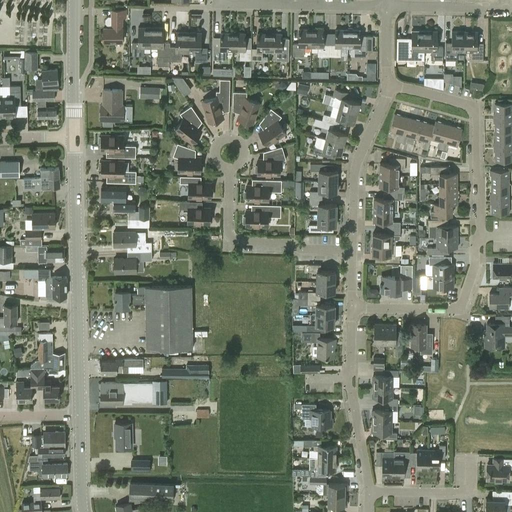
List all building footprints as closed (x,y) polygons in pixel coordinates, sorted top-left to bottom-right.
[(109,27),(112,27),(112,29),(104,29),(104,42),(123,42),(123,18),(126,18),(126,10),(112,10),(112,17),(109,17),(106,20),(106,24),(109,27)] [(144,48),(151,48),(151,28),(138,27),(138,42),(132,42),(132,56),(144,56),(144,48)] [(164,43),(164,28),(151,28),(151,48),(157,48),(157,57),(163,57),(163,60),(162,60),(162,66),(171,66),(171,61),(169,61),(170,47),(170,43),(164,43)] [(304,48),(311,48),(311,30),(299,29),(299,44),(293,44),(292,56),(304,56),(304,48)] [(317,57),(329,57),(329,45),(323,45),(324,30),(311,30),(311,48),(318,48),(317,57)] [(340,48),(347,48),(348,30),(335,30),(335,45),(329,45),(329,57),(340,57),(340,48)] [(347,48),(353,49),(353,54),(354,54),(354,57),(359,57),(365,58),(366,52),(372,52),(372,37),(360,37),(360,31),(348,30),(347,48)] [(417,52),(424,52),(424,32),(411,32),(411,47),(405,46),(405,60),(417,60),(417,52)] [(424,32),(424,52),(431,52),(431,60),(443,60),(443,47),(437,47),(437,32),(424,32)] [(457,53),(464,53),(465,33),(452,32),(452,44),(445,44),(445,61),(457,61),(457,53)] [(181,53),(188,53),(189,33),(176,33),(176,47),(170,47),(169,61),(171,61),(181,61),(181,53)] [(207,48),(201,48),(202,33),(189,33),(188,53),(195,53),(194,61),(207,62),(207,48)] [(221,33),(221,37),(214,37),(214,60),(226,60),(226,51),(233,51),(233,33),(221,33)] [(246,33),(233,33),(233,51),(240,51),(239,60),(251,60),(251,49),(245,49),(246,33)] [(483,47),(477,47),(477,33),(465,33),(464,53),(471,53),(471,61),(483,61),(483,47)] [(263,52),(270,52),(270,34),(258,34),(258,49),(251,49),(251,60),(262,61),(263,52)] [(287,49),(287,38),(282,38),(282,34),(270,34),(270,52),(276,52),(276,61),(287,61),(287,49)] [(24,52),(25,68),(37,68),(37,51),(24,51),(24,52)] [(367,66),(366,66),(366,69),(367,69),(366,77),(362,77),(358,77),(356,74),(347,74),(347,80),(375,80),(375,74),(375,64),(367,64),(367,66)] [(35,89),(41,89),(41,90),(58,89),(57,69),(42,70),(42,79),(35,78),(35,89)] [(462,83),(463,73),(446,73),(446,82),(462,83)] [(190,90),(181,78),(181,77),(170,77),(183,95),(190,90)] [(211,124),(217,122),(216,120),(222,118),(220,112),(220,109),(229,110),(229,80),(219,79),(219,92),(215,91),(215,97),(202,101),(209,122),(210,122),(211,124)] [(296,89),(296,81),(292,81),(286,89),(296,89)] [(308,93),(309,84),(299,83),(298,92),(308,93)] [(20,104),(20,85),(9,85),(10,97),(3,97),(3,117),(15,117),(15,104),(20,104)] [(160,87),(140,87),(139,98),(160,99),(160,87)] [(339,106),(338,108),(356,113),(359,103),(345,99),(347,93),(347,92),(334,88),(332,95),(334,95),(331,105),(339,106)] [(38,119),(56,118),(56,108),(46,108),(45,99),(54,99),(54,90),(38,91),(32,91),(32,100),(37,99),(37,106),(38,106),(38,119)] [(104,121),(104,126),(112,126),(112,121),(123,121),(123,106),(121,106),(122,90),(103,90),(102,105),(100,105),(100,120),(104,121)] [(249,125),(250,123),(251,124),(259,103),(246,98),(246,92),(232,92),(232,110),(240,110),(240,113),(238,119),(244,121),(243,123),(249,125)] [(493,117),(511,117),(511,103),(495,103),(495,113),(493,113),(493,117)] [(179,114),(183,119),(174,129),(192,143),(193,142),(195,143),(199,138),(197,137),(201,132),(195,128),(194,125),(200,121),(190,106),(179,114)] [(270,108),(259,122),(265,127),(264,130),(258,133),(262,138),(260,140),(264,145),(266,144),(267,145),(285,133),(277,121),(281,117),(270,108)] [(356,113),(338,108),(336,117),(323,113),(322,119),(333,123),(338,124),(340,119),(354,123),(356,113)] [(408,118),(394,114),(389,132),(398,135),(396,141),(401,142),(408,118)] [(328,128),(325,139),(343,144),(346,134),(331,130),(333,123),(322,119),(314,117),(312,124),(328,128)] [(511,131),(511,117),(493,117),(493,123),(495,123),(495,132),(511,131)] [(407,137),(416,140),(421,122),(408,118),(401,142),(405,144),(407,137)] [(434,126),(421,122),(416,140),(425,142),(423,149),(428,150),(431,139),(434,126)] [(437,149),(442,150),(449,125),(436,122),(434,126),(431,139),(439,142),(437,149)] [(462,129),(449,125),(442,150),(446,151),(448,144),(457,147),(462,129)] [(493,142),(493,146),(511,146),(511,131),(495,132),(495,142),(493,142)] [(135,159),(135,147),(123,147),(123,138),(101,137),(101,139),(99,139),(99,145),(101,145),(101,152),(111,152),(111,158),(135,159)] [(326,150),(336,153),(341,154),(343,144),(325,139),(318,138),(316,147),(314,147),(313,153),(324,156),(326,150)] [(191,157),(194,149),(177,144),(172,156),(178,158),(178,172),(200,172),(200,171),(202,171),(202,164),(200,164),(200,158),(194,158),(191,157)] [(279,161),(285,159),(281,146),(264,151),(266,159),(263,160),(257,160),(257,166),(255,166),(255,172),(257,173),(257,174),(279,175),(279,161)] [(511,146),(493,146),(493,152),(495,152),(495,162),(511,161),(511,146)] [(379,175),(399,176),(399,169),(404,169),(405,157),(392,157),(392,164),(380,164),(379,175)] [(101,169),(101,175),(111,176),(111,182),(135,183),(136,171),(123,171),(123,162),(101,161),(101,163),(99,162),(99,169),(101,169)] [(19,162),(0,162),(0,177),(19,177),(19,162)] [(337,171),(333,171),(323,171),(323,165),(310,164),(310,171),(319,171),(319,181),(337,181),(337,171)] [(449,166),(430,166),(430,175),(439,175),(439,183),(457,183),(457,174),(449,174),(449,166)] [(41,168),(41,178),(59,177),(59,168),(41,168)] [(490,170),(490,175),(491,175),(491,184),(508,184),(508,170),(490,170)] [(398,187),(399,176),(379,175),(379,187),(388,187),(391,187),(391,193),(402,193),(404,193),(404,187),(398,187)] [(210,198),(210,196),(212,196),(212,190),(210,190),(210,184),(195,183),(195,177),(179,176),(179,183),(188,184),(188,197),(210,198)] [(23,187),(30,187),(32,189),(40,189),(41,187),(59,187),(59,177),(41,178),(23,178),(23,187)] [(295,185),(295,181),(256,179),(256,186),(246,186),(246,192),(244,192),(243,198),(246,198),(246,200),(268,201),(268,192),(280,192),(281,185),(295,185)] [(309,191),(309,197),(322,198),(322,192),(337,192),(337,181),(319,181),(318,192),(309,191)] [(439,183),(439,193),(457,193),(457,183),(439,183)] [(490,194),(490,198),(508,198),(508,184),(491,184),(491,194),(490,194)] [(101,187),(101,200),(114,200),(113,209),(135,210),(135,201),(125,201),(125,188),(101,187)] [(391,193),(387,193),(386,199),(374,198),(373,210),(393,210),(397,211),(397,199),(402,200),(402,193),(391,193)] [(439,193),(439,203),(457,203),(457,193),(439,193)] [(309,197),(309,205),(318,205),(318,215),(336,215),(337,205),(322,204),(322,198),(309,197)] [(490,204),(491,204),(491,213),(508,213),(508,198),(490,198),(490,204)] [(209,215),(210,209),(195,208),(195,202),(179,201),(179,209),(188,209),(187,222),(209,223),(209,222),(212,222),(212,215),(209,215)] [(457,205),(457,203),(439,203),(439,205),(433,205),(433,212),(430,212),(430,218),(448,218),(448,215),(451,215),(451,205),(457,205)] [(243,224),(245,224),(245,225),(267,226),(267,217),(280,217),(280,205),(256,205),(256,211),(246,211),(245,217),(243,217),(243,224)] [(139,218),(149,218),(149,206),(147,206),(139,206),(139,216),(139,218)] [(386,222),(385,228),(387,228),(400,228),(400,222),(392,222),(393,210),(373,210),(373,221),(386,222)] [(25,240),(41,240),(41,229),(39,229),(38,228),(55,228),(55,212),(32,212),(33,230),(25,230),(25,240)] [(322,225),(333,226),(336,226),(336,215),(318,215),(318,225),(309,225),(308,232),(321,232),(322,225)] [(457,237),(457,226),(442,226),(442,220),(428,220),(428,226),(436,226),(436,237),(457,237)] [(373,234),(373,244),(394,244),(394,240),(398,240),(400,238),(400,228),(387,228),(387,234),(373,234)] [(161,251),(161,237),(151,238),(151,242),(142,242),(142,232),(135,232),(113,232),(113,246),(126,246),(127,258),(114,258),(114,272),(135,272),(135,261),(152,261),(151,251),(161,251)] [(431,253),(442,253),(442,248),(457,248),(457,237),(436,237),(436,248),(431,248),(431,253)] [(0,267),(11,267),(11,245),(0,244),(0,267)] [(387,255),(386,261),(399,261),(399,255),(394,255),(394,244),(373,244),(372,255),(387,255)] [(46,249),(46,250),(46,263),(64,262),(64,248),(46,249)] [(440,264),(440,256),(431,256),(429,256),(429,264),(433,264),(433,275),(454,276),(454,264),(440,264)] [(511,277),(511,257),(508,258),(508,263),(493,263),(493,277),(511,277)] [(335,272),(320,271),(320,265),(308,265),(308,271),(316,271),(316,282),(335,282),(335,272)] [(400,277),(381,276),(381,292),(401,292),(401,283),(410,283),(410,266),(407,266),(400,265),(400,277)] [(38,277),(38,268),(25,268),(25,276),(38,277)] [(0,280),(10,280),(10,271),(0,270),(0,280)] [(66,296),(66,277),(50,277),(50,270),(38,270),(38,281),(45,281),(45,296),(66,296)] [(454,288),(454,276),(433,275),(426,275),(426,287),(454,288)] [(420,290),(421,276),(412,276),(412,290),(420,290)] [(316,291),(299,291),(299,298),(307,298),(320,298),(320,293),(335,293),(335,282),(316,282),(316,291)] [(192,348),(191,286),(145,287),(137,287),(137,294),(129,295),(129,292),(115,292),(115,308),(130,307),(129,303),(145,303),(146,349),(192,348)] [(511,307),(511,287),(503,287),(503,294),(489,293),(489,306),(507,306),(510,308),(511,307)] [(316,310),(316,315),(334,315),(334,305),(320,305),(320,298),(307,298),(307,305),(311,305),(311,310),(316,310)] [(0,334),(8,334),(21,334),(20,326),(4,326),(4,323),(17,323),(17,305),(5,305),(5,317),(0,316),(0,334)] [(320,326),(334,326),(334,315),(316,315),(315,325),(307,325),(306,331),(319,331),(320,326)] [(495,323),(486,323),(486,335),(485,335),(485,347),(502,347),(502,336),(504,336),(504,335),(511,334),(511,324),(509,325),(508,316),(495,316),(495,323)] [(373,345),(384,345),(385,324),(374,324),(373,345)] [(395,356),(402,356),(402,331),(396,331),(396,324),(385,324),(384,345),(395,345),(395,356)] [(432,341),(425,341),(425,325),(411,325),(411,346),(421,346),(421,353),(431,353),(432,341)] [(319,331),(306,331),(306,338),(318,338),(317,356),(334,357),(334,346),(336,346),(336,337),(319,337),(319,331)] [(30,364),(30,368),(38,368),(44,368),(64,368),(64,354),(53,354),(53,341),(52,332),(39,332),(39,341),(39,359),(36,359),(30,364)] [(0,345),(10,343),(8,334),(0,334),(0,345)] [(107,372),(117,372),(117,371),(128,371),(128,366),(143,366),(143,358),(122,359),(122,358),(115,359),(115,361),(100,361),(101,372),(107,372)] [(208,376),(208,365),(191,365),(187,369),(162,369),(162,376),(208,376)] [(52,386),(51,381),(45,381),(44,374),(44,368),(38,368),(38,369),(38,388),(44,388),(44,400),(60,400),(59,385),(52,386)] [(31,369),(32,386),(24,386),(24,381),(17,382),(17,401),(33,400),(32,389),(38,388),(38,369),(31,369)] [(372,375),(372,386),(392,387),(392,376),(397,376),(397,370),(384,369),(384,376),(372,375)] [(101,404),(122,404),(131,404),(131,401),(152,401),(152,403),(167,403),(167,380),(152,380),(152,382),(101,383),(101,404)] [(383,398),(383,404),(397,404),(397,398),(392,398),(392,387),(372,386),(372,398),(383,398)] [(329,410),(314,410),(314,404),(301,403),(301,417),(311,417),(311,425),(331,426),(331,418),(329,418),(329,410)] [(372,410),(371,421),(391,421),(392,410),(397,410),(397,404),(383,404),(383,410),(372,410)] [(391,421),(371,421),(371,432),(382,432),(382,438),(396,439),(396,432),(391,432),(391,421)] [(115,434),(116,434),(116,448),(132,448),(131,423),(115,423),(115,434)] [(32,447),(38,447),(46,446),(46,447),(64,446),(64,432),(55,432),(55,434),(38,435),(31,435),(32,447)] [(427,449),(427,469),(438,469),(438,458),(444,458),(445,445),(438,444),(438,449),(427,449)] [(313,451),(318,451),(318,458),(335,458),(336,446),(313,445),(313,451)] [(46,447),(46,446),(38,447),(38,456),(64,455),(64,446),(46,447)] [(416,452),(410,452),(410,465),(416,466),(416,469),(427,469),(427,449),(416,449),(416,452)] [(381,476),(392,476),(393,456),(382,456),(382,451),(376,451),(375,465),(381,465),(381,476)] [(404,465),(410,465),(410,452),(404,452),(404,457),(393,456),(392,476),(404,477),(404,465)] [(310,477),(310,476),(318,477),(318,470),(335,471),(335,458),(318,458),(313,458),(313,460),(313,464),(309,464),(309,468),(300,468),(300,474),(310,474),(310,477)] [(493,464),(486,463),(486,478),(508,479),(508,468),(511,468),(511,458),(493,458),(493,464)] [(150,461),(150,459),(131,459),(131,469),(150,469),(150,468),(150,461)] [(37,462),(29,462),(29,470),(38,470),(39,477),(42,477),(67,476),(67,464),(43,465),(42,462),(37,462)] [(129,483),(129,500),(173,502),(174,484),(129,483)] [(326,484),(320,484),(316,487),(316,492),(319,495),(328,495),(345,495),(345,490),(348,490),(348,484),(326,484)] [(34,501),(20,502),(20,511),(42,511),(41,499),(59,498),(59,488),(40,489),(40,492),(33,493),(34,501)] [(492,495),(493,495),(493,499),(485,499),(485,511),(503,511),(504,503),(511,503),(511,490),(492,490),(492,495)] [(347,501),(345,501),(345,495),(328,495),(328,506),(345,506),(347,506),(347,501)]
